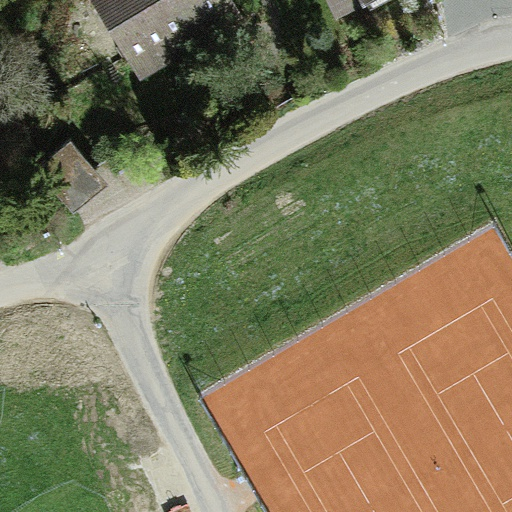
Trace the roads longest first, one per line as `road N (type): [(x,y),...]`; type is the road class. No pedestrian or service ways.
road 1 (residential): [(511,32),(265,144),(97,249)]
road 2 (unclassified): [(213,511),(97,249)]
